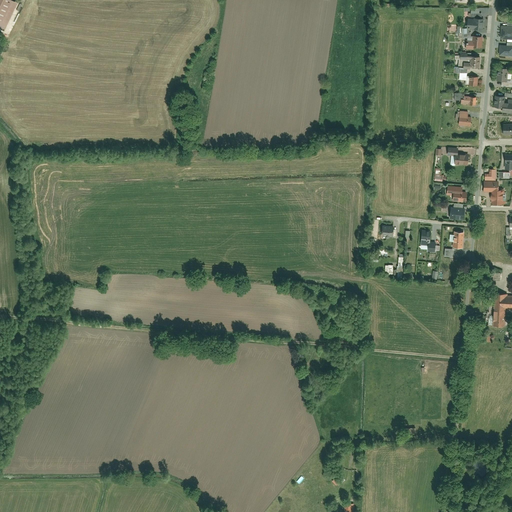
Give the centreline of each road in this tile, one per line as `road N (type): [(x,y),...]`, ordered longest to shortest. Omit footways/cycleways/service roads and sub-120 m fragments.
road 1 (track): [(461,352),(0,313)]
road 2 (residential): [(448,511),(474,223)]
road 3 (residential): [(480,141),(493,9)]
